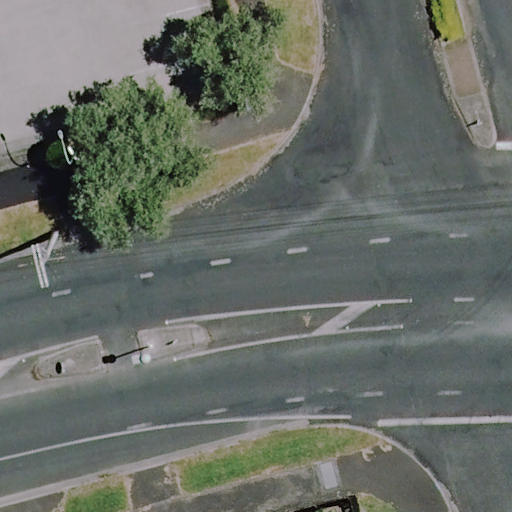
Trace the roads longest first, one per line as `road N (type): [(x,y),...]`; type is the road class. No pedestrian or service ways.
road 1 (secondary): [(0,380),(236,324),(511,315)]
road 2 (residential): [(511,254),(443,0)]
